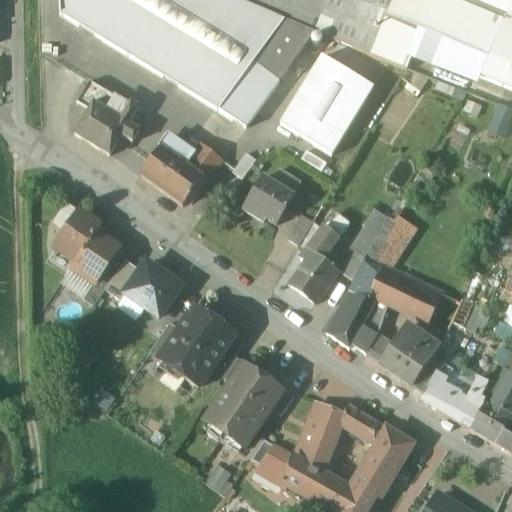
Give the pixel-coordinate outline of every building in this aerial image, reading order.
[(315,36),(229,0),(59,0),(61,17),(246,131),(315,36)] [(330,0),(229,0),(315,36),(325,13),(330,0)] [(389,0),(330,0),(325,13),(356,26),(378,35),(389,0)] [(511,0),(389,0),(378,35),(371,58),(407,72),(414,54),(480,80),(511,0)] [(511,0),(480,80),(511,92),(511,0)] [(378,35),(356,26),(347,48),(371,58),(378,35)] [(374,92),(322,61),(282,128),(334,159),(374,92)] [(120,102),(90,84),(77,106),(90,113),(75,137),(109,158),(121,138),(132,145),(139,133),(128,127),(144,101),(126,91),(120,102)] [(484,133),(502,139),(511,111),(493,105),(484,133)] [(193,156),(169,139),(140,179),(183,209),(204,180),(208,182),(221,164),(199,148),(193,156)] [(238,146),(224,165),(234,172),(248,153),(238,146)] [(294,200),(262,180),(245,209),(277,228),(294,200)] [(68,207),(54,227),(64,234),(78,213),(68,207)] [(64,234),(53,249),(75,265),(76,265),(96,236),(97,236),(102,230),(78,213),(64,234)] [(377,215),(352,255),(365,262),(366,261),(390,223),(377,215)] [(348,228),(334,218),(325,230),(339,241),(348,228)] [(311,229),(299,222),(287,243),(298,250),(311,229)] [(339,241),(325,230),(308,252),(323,263),(339,241)] [(96,236),(76,265),(75,265),(71,272),(93,287),(94,288),(104,273),(119,252),(97,236),(96,236)] [(323,263),(308,252),(301,262),(306,266),(290,287),(316,307),(339,275),(338,274),(323,263)] [(365,262),(352,255),(338,274),(339,275),(353,285),(365,262)] [(382,269),(366,261),(365,262),(353,285),(349,294),(373,306),(376,300),(369,297),(382,269)] [(102,298),(117,308),(138,277),(123,267),(114,280),(102,298)] [(443,296),(383,268),(382,269),(369,297),(376,300),(389,306),(430,324),(443,296)] [(184,298),(143,270),(138,277),(117,308),(158,335),(184,298)] [(104,273),(94,288),(93,287),(83,302),(94,310),(102,298),(114,280),(104,273)] [(373,306),(349,294),(326,337),(349,353),(352,349),(357,352),(366,333),(366,332),(365,334),(360,331),(371,310),(373,306)] [(511,295),(499,318),(505,322),(502,327),(511,332),(511,295)] [(389,306),(376,300),(373,306),(371,310),(385,316),(389,306)] [(385,316),(371,310),(360,331),(365,334),(366,332),(366,333),(377,338),(385,316)] [(234,339),(194,312),(180,333),(159,363),(199,390),(219,361),(234,339)] [(170,326),(149,356),(159,363),(180,333),(170,326)] [(437,353),(404,330),(389,351),(409,365),(417,352),(432,361),(437,353)] [(366,333),(357,352),(366,358),(376,342),(377,338),(366,333)] [(234,339),(219,361),(229,367),(234,360),(244,346),(234,339)] [(417,352),(409,365),(389,351),(379,367),(412,390),(413,389),(431,362),(432,361),(417,352)] [(229,367),(221,379),(231,386),(242,369),(245,367),(234,360),(229,367)] [(477,420),(463,410),(465,407),(443,393),(446,387),(454,373),(443,367),(442,369),(431,362),(413,389),(426,397),(422,405),(469,434),(470,432),(477,420)] [(231,386),(206,421),(246,448),(270,413),(282,396),(281,395),(269,387),(271,384),(261,378),(259,380),(242,369),(231,386)] [(511,375),(508,374),(505,372),(488,406),(511,419),(511,418),(511,375)] [(478,381),(467,401),(446,387),(443,393),(465,407),(463,410),(477,420),(486,405),(484,404),(489,395),(485,392),(488,387),(478,381)] [(282,396),(270,413),(280,420),(294,400),(283,393),(281,395),(282,396)] [(488,406),(486,405),(477,420),(470,432),(510,456),(511,452),(511,440),(508,438),(511,429),(511,425),(509,424),(511,419),(488,406)] [(367,511),(375,499),(380,501),(412,448),(349,409),(342,418),(315,406),(294,461),(283,488),(284,489),(325,511),(367,511)] [(264,443),(251,463),(261,469),(274,449),(264,443)] [(294,461),(274,449),(261,469),(257,475),(284,490),(284,489),(283,488),(294,461)] [(214,468),(206,485),(221,493),(229,476),(214,468)] [(445,506),(434,499),(426,511),(454,511),(457,509),(447,503),(445,506)]
